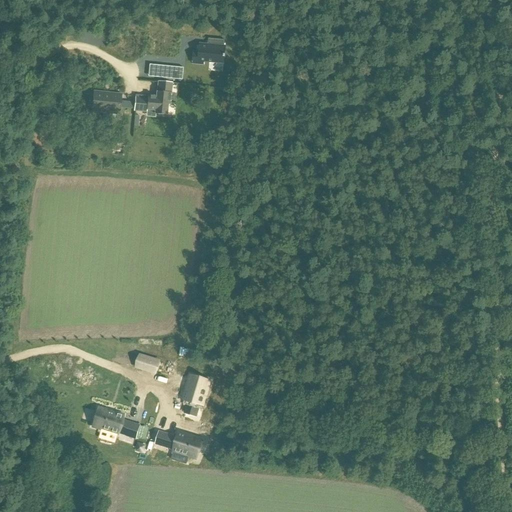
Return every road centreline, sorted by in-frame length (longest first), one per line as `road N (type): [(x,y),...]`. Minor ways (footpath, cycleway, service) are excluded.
road 1 (track): [(417,107),(378,184),(341,217),(322,329),(328,364),(310,412),(505,427)]
road 2 (track): [(511,17),(493,116),(511,511)]
road 3 (track): [(436,0),(442,38),(428,95),(417,107),(236,45)]
road 4 (track): [(97,511),(103,474),(70,427),(49,350)]
road 5 (track): [(150,383),(69,349),(0,359)]
road 6 (track): [(130,0),(0,89)]
